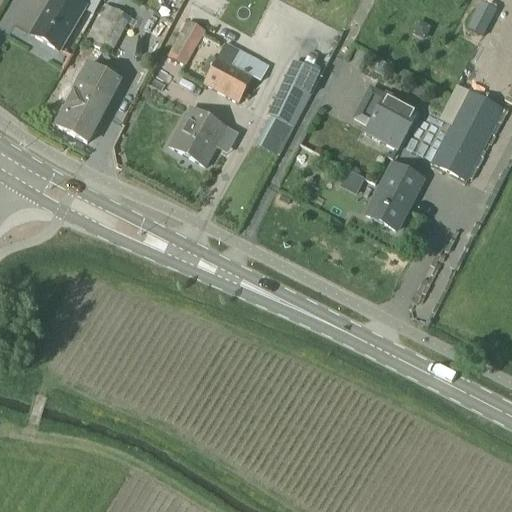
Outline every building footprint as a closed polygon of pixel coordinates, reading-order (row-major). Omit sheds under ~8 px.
[(52,0),(30,40),(58,56),(84,10),(67,1),(67,0),(52,0)] [(92,0),(86,13),(93,18),(102,0),(92,0)] [(104,7),(84,46),(103,56),(113,52),(130,21),(104,7)] [(1,36),(16,43),(21,32),(6,25),(1,36)] [(186,25),(167,61),(185,71),(196,50),(194,48),(202,33),(186,25)] [(438,64),(454,71),(467,45),(450,37),(438,64)] [(225,47),(203,89),(238,107),(251,82),(258,85),(266,69),(225,47)] [(380,65),(374,76),(382,80),(388,69),(380,65)] [(88,66),(54,131),(86,148),(120,83),(88,66)] [(283,87),(267,119),(271,120),(285,128),(293,132),(311,98),(319,82),(320,79),(293,66),(283,87)] [(384,95),(363,136),(396,154),(417,113),(384,95)] [(465,185),(502,114),(467,95),(430,166),(465,185)] [(190,114),(169,151),(204,171),(225,133),(190,114)] [(365,218),(395,234),(421,184),(391,168),(365,218)] [(0,333),(0,357),(8,359),(12,336),(0,333)]
